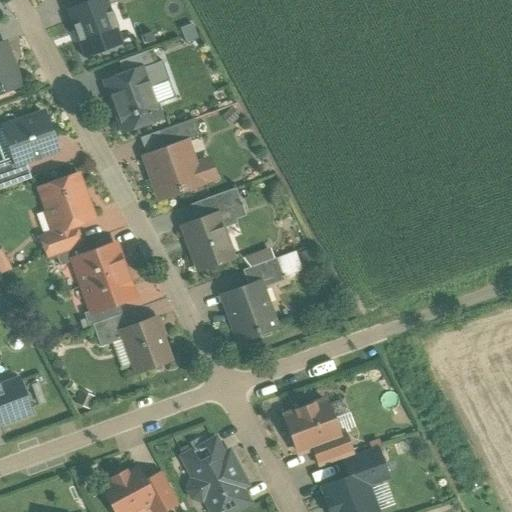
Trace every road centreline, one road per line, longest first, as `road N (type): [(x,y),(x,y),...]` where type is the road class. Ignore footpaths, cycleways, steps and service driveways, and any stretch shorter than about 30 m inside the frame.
road 1 (residential): [(17,0),(225,387)]
road 2 (residential): [(0,467),(225,387)]
road 3 (residential): [(383,330),(225,387)]
road 4 (residential): [(225,387),(292,511)]
road 5 (unclassified): [(511,284),(383,330)]
